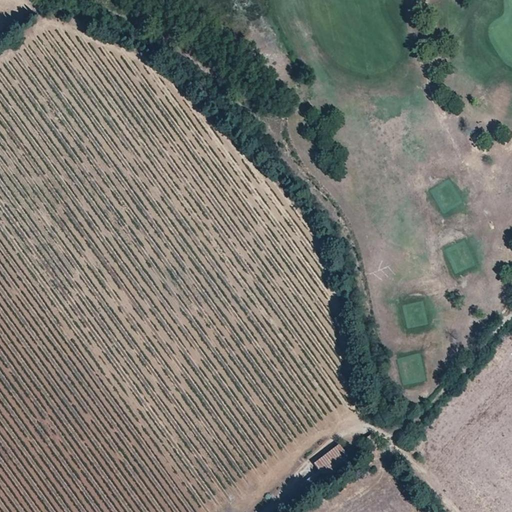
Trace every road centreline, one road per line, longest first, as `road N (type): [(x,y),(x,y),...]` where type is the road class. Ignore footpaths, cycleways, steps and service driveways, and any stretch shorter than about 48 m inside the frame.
road 1 (track): [(396,438),(511,314)]
road 2 (track): [(396,438),(378,425),(355,429),(328,445),(265,511)]
